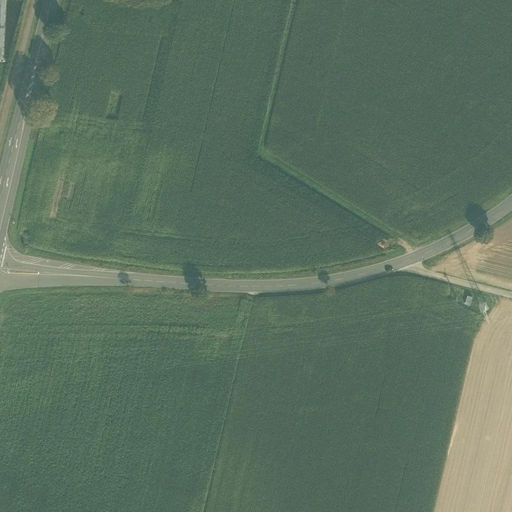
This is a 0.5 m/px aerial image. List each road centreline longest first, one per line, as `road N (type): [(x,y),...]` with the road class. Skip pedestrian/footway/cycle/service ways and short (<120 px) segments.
road 1 (tertiary): [(0,270),(292,286),(411,259)]
road 2 (primary): [(0,211),(51,0)]
